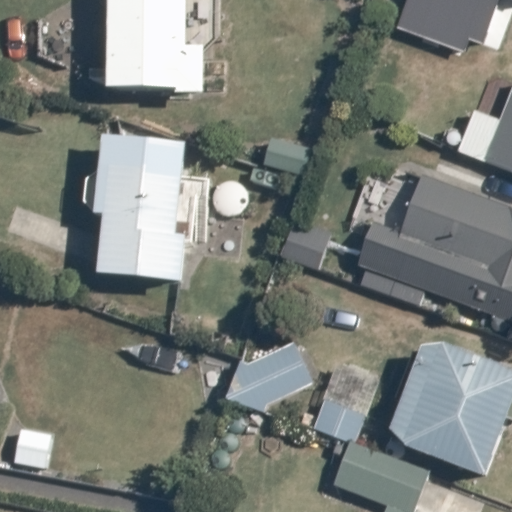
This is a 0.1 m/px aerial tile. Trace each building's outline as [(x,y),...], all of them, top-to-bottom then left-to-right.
[(105,0),(103,86),(201,88),(202,50),(206,45),(209,40),(212,35),(214,29),(215,23),(217,18),(217,12),(217,6),(216,0),(105,0)] [(482,0),(405,0),(397,24),(464,49),(482,0)] [(511,80),(485,70),(456,150),(511,170),(511,80)] [(95,169),(91,171),(88,174),(86,177),(84,181),(82,185),(81,189),(81,193),(82,197),(83,201),(85,205),(87,208),(90,211),(93,214),(97,216),(101,217),(96,271),(179,278),(183,234),(174,233),(183,141),(98,134),(95,169)] [(307,144),(267,135),(262,161),(301,170),(307,144)] [(354,216),(364,220),(348,265),(511,321),(511,207),(463,190),(373,159),(354,216)] [(295,221),(281,254),(313,269),(328,235),(295,221)] [(484,474),(504,418),(511,420),(511,367),(422,335),(385,439),(484,474)] [(314,381),(293,338),(237,367),(224,397),(258,410),(314,381)] [(365,406),(320,392),(308,428),(354,442),(365,406)] [(412,511),(428,473),(349,442),(333,484),(384,504),(381,511),(412,511)]
